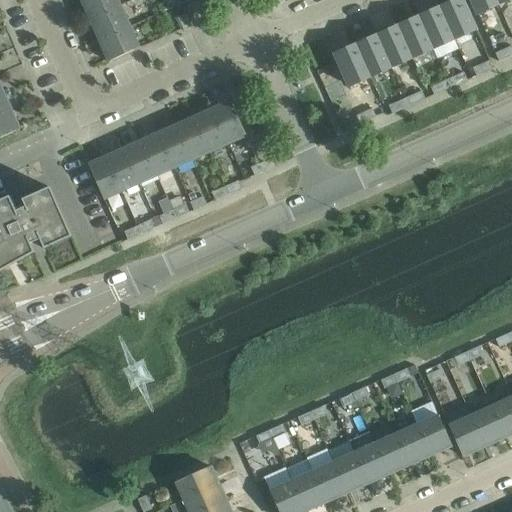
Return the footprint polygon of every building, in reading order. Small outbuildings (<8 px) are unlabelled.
[(118,0),(82,0),(91,18),(121,5),(118,0)] [(461,0),(458,0),(439,8),(453,38),(474,29),(461,0)] [(470,0),(476,13),(498,3),(496,0),(470,0)] [(91,18),(100,39),(130,26),(121,5),(91,18)] [(439,8),(418,18),(432,48),(453,38),(439,8)] [(183,31),(191,27),(185,14),(177,18),(183,31)] [(418,18),(398,27),(411,57),(416,68),(437,59),(432,48),(418,18)] [(130,26),(100,39),(109,62),(111,61),(110,60),(139,47),(130,26)] [(398,27),(377,37),(390,66),(411,57),(398,27)] [(377,37),(356,46),(369,76),(390,66),(377,37)] [(498,62),(511,54),(511,48),(511,45),(494,53),(498,62)] [(334,56),(347,84),(348,85),(369,76),(356,46),(334,56)] [(492,69),(489,61),(472,68),(476,76),(492,69)] [(450,88),(467,80),(463,72),(446,80),(450,88)] [(430,87),(434,95),(450,88),(446,80),(430,87)] [(421,91),(405,98),(408,107),(425,99),(421,91)] [(3,94),(0,95),(0,116),(11,112),(3,94)] [(408,107),(405,98),(388,106),(391,114),(408,107)] [(212,110),(227,145),(245,137),(231,103),(232,102),(231,101),(212,110)] [(359,124),(375,117),(372,108),(355,116),(359,124)] [(212,110),(194,118),(210,153),(227,145),(212,110)] [(11,112),(0,116),(0,137),(18,130),(18,131),(19,130),(11,112)] [(194,118),(177,126),(192,160),(210,153),(194,118)] [(159,134),(175,168),(192,160),(177,126),(159,134)] [(159,134),(142,141),(157,176),(175,168),(159,134)] [(142,141),(124,149),(140,184),(157,176),(142,141)] [(124,149),(107,157),(122,192),(140,184),(124,149)] [(89,166),(104,200),(122,192),(107,157),(88,166),(88,167),(89,166)] [(263,161),(258,164),(250,167),(254,176),(267,170),(263,161)] [(238,181),(225,187),(229,195),(242,189),(239,183),(238,181)] [(9,196),(0,200),(0,271),(34,252),(30,244),(39,239),(44,249),(72,236),(50,187),(22,199),(25,207),(16,211),(9,196)] [(225,187),(212,193),(215,201),(229,195),(225,187)] [(203,197),(190,203),(193,211),(207,205),(203,197)] [(167,198),(159,202),(163,212),(164,214),(159,216),(162,224),(176,218),(172,208),(168,201),(167,198)] [(175,206),(172,208),(176,218),(189,212),(186,205),(184,205),(176,209),(175,206)] [(151,220),(138,226),(141,234),(154,228),(151,220)] [(138,226),(124,232),(127,240),(141,234),(138,226)] [(508,333),(495,339),(498,347),(511,341),(508,333)] [(467,352),(470,360),(483,354),(479,346),(467,352)] [(467,352),(454,357),(457,366),(470,360),(467,352)] [(407,368),(393,375),(397,383),(411,377),(407,368)] [(426,375),(430,383),(443,377),(439,369),(426,375)] [(393,375),(380,380),(384,389),(397,383),(393,375)] [(365,387),(351,393),(355,402),(369,395),(365,387)] [(351,393),(339,399),(343,407),(355,402),(351,393)] [(504,437),(511,432),(511,397),(491,406),(504,437)] [(324,406),(310,412),(313,420),(327,414),(324,406)] [(491,406),(470,415),(483,446),(504,437),(491,406)] [(310,412),(297,417),(301,426),(313,420),(310,412)] [(483,446),(470,415),(448,425),(462,456),(483,446)] [(450,443),(437,416),(416,425),(429,455),(452,444),(451,443),(450,443)] [(282,424),(268,431),(272,439),(286,433),(282,424)] [(429,455),(416,425),(395,435),(408,464),(429,455)] [(268,431),(256,436),(259,445),(272,439),(268,431)] [(369,433),(348,443),(353,454),(366,483),(387,473),(374,444),(369,433)] [(408,464),(395,435),(374,444),(387,473),(408,464)] [(366,483),(353,454),(332,463),(346,492),(366,483)] [(307,461),(286,471),(304,511),(325,501),(312,472),(307,461)] [(346,492),(332,463),(312,472),(325,501),(346,492)] [(208,467),(175,482),(183,501),(218,485),(209,466),(208,466),(208,467)] [(285,469),(264,478),(275,501),(278,507),(279,511),(300,511),(304,511),(286,471),(285,469)] [(218,485),(183,501),(188,511),(204,511),(226,502),(218,485)] [(137,499),(142,511),(144,511),(151,509),(145,495),(137,499)] [(230,511),(226,502),(204,511),(230,511)]
